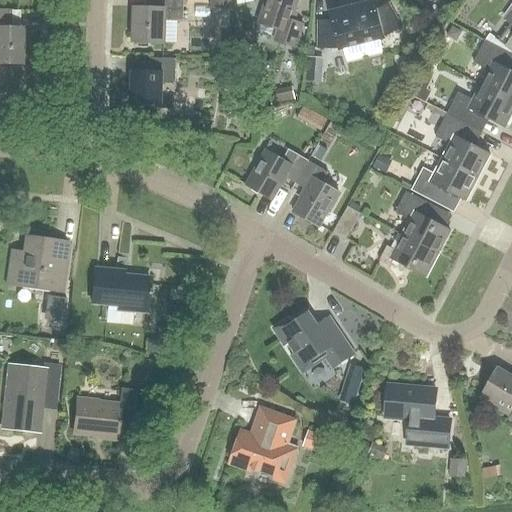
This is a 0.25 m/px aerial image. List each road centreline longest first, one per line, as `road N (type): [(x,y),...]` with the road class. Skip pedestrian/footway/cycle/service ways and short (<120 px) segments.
road 1 (residential): [(255,236),(180,466),(162,487),(0,476)]
road 2 (residential): [(255,236),(425,330),(446,334),(478,324),(511,262)]
road 3 (residential): [(255,236),(202,203),(92,159)]
road 4 (residential): [(92,159),(95,0)]
